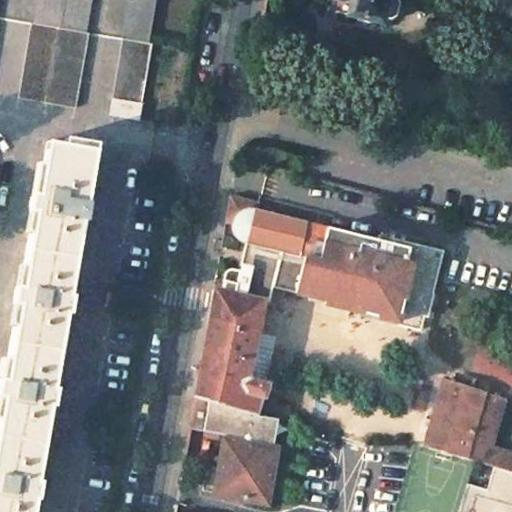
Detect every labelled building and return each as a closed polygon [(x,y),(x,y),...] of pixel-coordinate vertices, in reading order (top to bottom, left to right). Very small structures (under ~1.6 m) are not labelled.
[(86,35),(92,0),(38,0),(33,26),(86,35)] [(147,46),(155,0),(129,0),(122,42),(147,46)] [(322,0),(322,2),(337,7),(350,11),(348,18),(376,27),(377,23),(389,26),(398,21),(402,6),(399,0),(322,0)] [(30,25),(17,100),(74,111),(89,36),(86,35),(33,26),(30,25)] [(122,42),(111,98),(141,103),(151,47),(147,46),(122,42)] [(141,103),(111,98),(108,117),(138,122),(141,103)] [(46,144),(29,244),(76,252),(93,151),(46,144)] [(268,287),(306,297),(330,303),(329,306),(355,312),(355,315),(416,330),(417,327),(418,327),(427,292),(429,293),(440,251),(375,235),(374,241),(323,228),(322,228),(320,228),(319,229),(301,225),(301,223),(253,211),(255,204),(229,197),(223,226),(231,228),(231,231),(232,234),(233,238),(235,240),(237,243),(240,245),(243,246),(241,258),(238,273),(229,272),(227,272),(225,273),(224,274),(223,275),(222,277),(221,279),(220,284),(222,285),(220,294),(212,292),(204,337),(193,398),(254,414),(259,397),(262,398),(265,385),(246,379),(257,315),(281,321),(284,308),(264,303),(268,287)] [(29,244),(11,344),(58,353),(76,252),(29,244)] [(305,300),(329,306),(330,303),(306,297),(305,300)] [(11,344),(0,405),(0,445),(41,453),(58,353),(11,344)] [(464,458),(475,418),(496,424),(497,420),(504,421),(509,401),(442,381),(423,445),(464,458)] [(223,438),(217,467),(230,471),(228,478),(237,491),(235,501),(264,505),(277,449),(272,447),(274,439),(267,437),(270,419),(254,414),(193,398),(187,431),(198,433),(223,438)] [(490,446),(496,424),(475,418),(464,458),(484,464),(490,446)] [(270,419),(267,437),(274,439),(277,421),(270,419)] [(31,511),(41,453),(0,445),(0,511),(31,511)] [(511,472),(511,453),(490,446),(484,464),(495,467),(511,472)] [(511,511),(511,472),(495,467),(489,491),(469,484),(460,511),(511,511)] [(237,491),(228,478),(222,499),(235,501),(237,491)]
